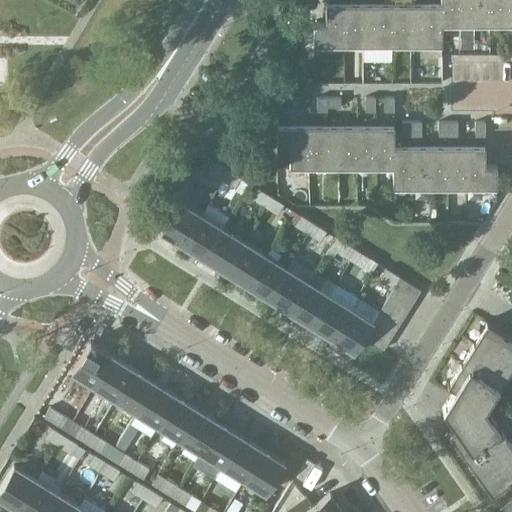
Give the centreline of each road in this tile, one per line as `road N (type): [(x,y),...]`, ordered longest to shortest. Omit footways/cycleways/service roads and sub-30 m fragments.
road 1 (residential): [(363,446),(511,210)]
road 2 (unclassified): [(363,446),(159,321)]
road 3 (secondary): [(69,211),(93,161),(151,101),(177,59),(175,47)]
road 4 (secondary): [(175,47),(163,50),(33,185)]
